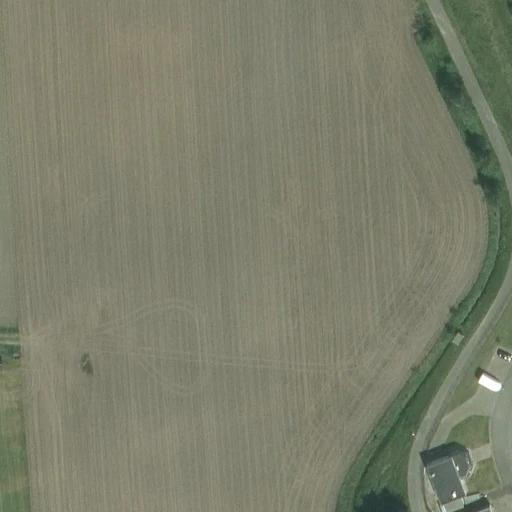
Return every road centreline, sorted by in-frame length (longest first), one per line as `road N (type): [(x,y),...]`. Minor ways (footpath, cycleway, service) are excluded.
road 1 (unclassified): [(417,511),(413,452),(511,271)]
road 2 (unclassified): [(511,189),(429,0)]
